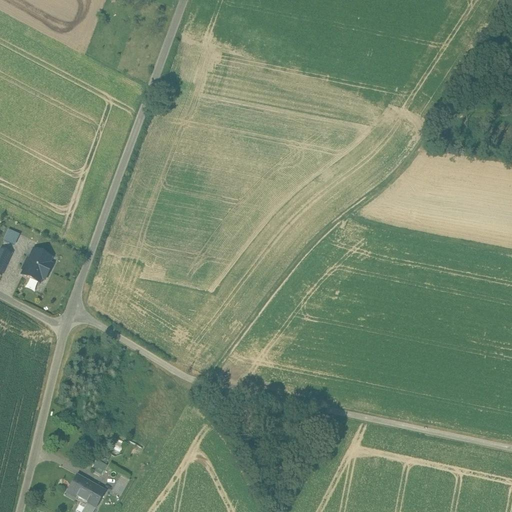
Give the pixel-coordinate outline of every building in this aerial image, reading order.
[(1,250),(0,252),(0,274),(1,275),(11,254),(1,250)] [(29,260),(27,259),(22,270),(24,271),(22,276),(39,284),(42,278),(45,280),(52,266),(48,264),(51,258),(34,250),(29,260)] [(90,456),(85,465),(89,468),(94,459),(90,456)] [(107,466),(98,461),(92,471),(101,476),(107,466)] [(77,476),(67,493),(96,509),(105,492),(98,488),(96,490),(85,484),(86,481),(77,476)]
